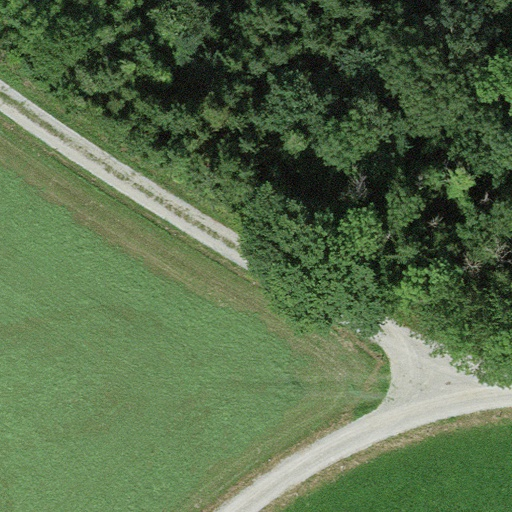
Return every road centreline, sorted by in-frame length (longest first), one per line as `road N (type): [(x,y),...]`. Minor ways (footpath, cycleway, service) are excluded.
road 1 (track): [(0,85),(72,142),(360,320),(482,384)]
road 2 (track): [(511,390),(482,384),(353,444),(255,511)]
